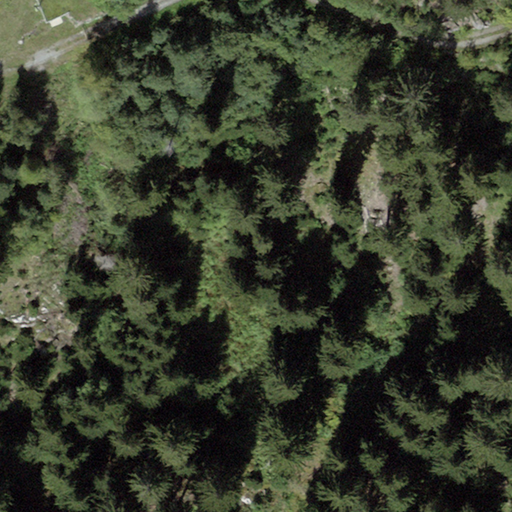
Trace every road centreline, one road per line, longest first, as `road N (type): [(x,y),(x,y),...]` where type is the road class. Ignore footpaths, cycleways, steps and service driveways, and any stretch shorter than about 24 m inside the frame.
road 1 (track): [(317,0),(431,39),(511,27)]
road 2 (track): [(0,67),(173,0)]
